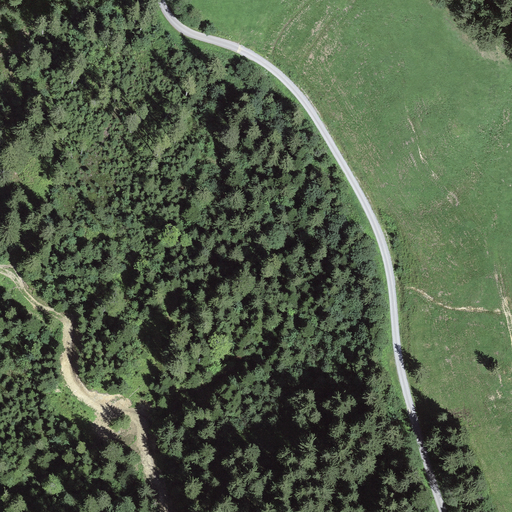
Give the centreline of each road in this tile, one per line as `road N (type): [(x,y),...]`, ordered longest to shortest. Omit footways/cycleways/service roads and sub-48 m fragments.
road 1 (track): [(443,511),(407,394),(386,256),(367,204),(285,79),(242,50),(181,28),(160,0)]
road 2 (track): [(165,511),(139,418),(80,396),(66,371),(65,322),(0,271)]
